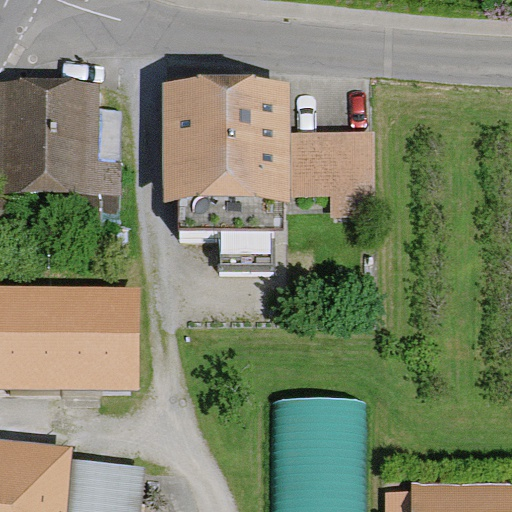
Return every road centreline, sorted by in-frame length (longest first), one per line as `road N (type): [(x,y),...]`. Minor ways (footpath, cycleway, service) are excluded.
road 1 (track): [(145,25),(149,262),(183,423),(215,511)]
road 2 (tertiary): [(57,0),(145,25),(511,60)]
